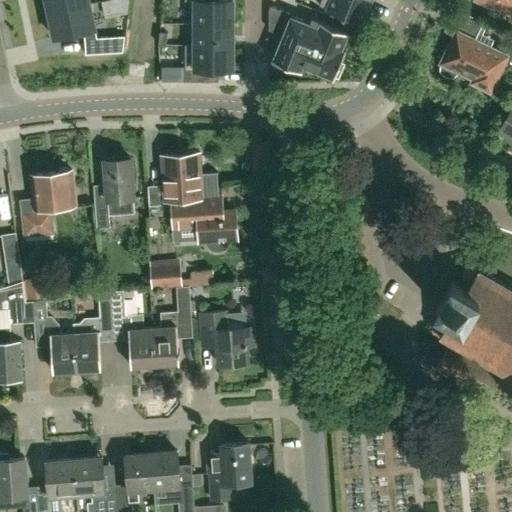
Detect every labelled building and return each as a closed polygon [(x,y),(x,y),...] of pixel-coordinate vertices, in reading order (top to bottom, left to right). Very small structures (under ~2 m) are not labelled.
[(45,0),(48,12),(89,3),(88,0),(45,0)] [(194,0),(194,23),(203,23),(224,23),(232,23),(232,0),(194,0)] [(320,0),(319,5),(358,21),(361,22),(369,0),(320,0)] [(511,0),(478,0),(504,10),(506,4),(511,6),(511,0)] [(83,31),(95,29),(89,3),(48,12),(54,37),(83,31)] [(268,17),(273,18),(277,8),(270,5),(268,9),(268,17)] [(284,11),(277,8),(273,18),(280,21),(284,11)] [(237,58),(254,58),(252,9),(236,9),(237,58)] [(280,21),(287,24),(290,15),(291,15),(292,14),(284,11),(280,21)] [(507,55),(475,40),(483,22),(465,13),(441,63),(441,71),(446,77),(453,77),(459,71),(474,79),(472,82),(490,91),(507,55)] [(282,35),(272,59),(274,60),(272,64),(287,70),(289,66),(299,70),(302,65),(333,78),(334,76),(338,77),(345,62),(341,60),(345,50),(341,48),(348,32),(312,17),(310,23),(291,15),(290,15),(287,24),(282,35)] [(280,21),(273,18),(268,17),(268,29),(275,32),(280,21)] [(282,35),(287,24),(280,21),(275,32),(282,35)] [(224,45),(232,45),(232,23),(224,23),(203,23),(194,23),(194,45),(202,45),(224,45)] [(166,44),(168,32),(160,31),(158,44),(166,44)] [(85,54),(123,51),(124,35),(97,37),(84,38),(85,54)] [(187,81),(208,81),(208,69),(218,69),(232,69),(232,45),(224,45),(202,45),(194,45),(194,69),(184,69),(184,80),(184,81),(187,81)] [(511,110),(499,132),(511,139),(511,110)] [(163,176),(164,184),(148,185),(150,204),(165,203),(165,205),(173,204),(172,199),(202,197),(216,196),(215,173),(201,174),(200,152),(198,152),(195,149),(186,150),(184,153),(161,155),(163,176)] [(109,203),(96,204),(98,228),(111,227),(110,215),(136,213),(132,157),(106,159),(109,203)] [(59,171),(32,174),(35,202),(23,203),(25,226),(53,223),(51,207),(77,204),(73,169),(70,170),(67,167),(61,168),(59,171)] [(223,210),(222,196),(216,196),(202,197),(172,199),(173,204),(173,215),(179,214),(180,228),(199,227),(200,240),(206,239),(208,245),(211,248),(216,251),(222,250),(226,248),(229,243),(230,238),(238,237),(236,210),(223,210)] [(2,235),(6,262),(20,260),(16,233),(2,235)] [(153,286),(182,284),(180,263),(151,264),(153,286)] [(511,283),(509,281),(507,285),(491,275),(493,272),(491,271),(489,275),(472,265),(466,266),(463,271),(465,278),(461,284),(452,278),(436,306),(445,311),(441,317),(435,319),(432,324),(433,330),(451,341),(449,344),(435,368),(487,399),(497,383),(499,381),(511,388),(511,283)] [(27,282),(31,300),(52,295),(48,277),(27,282)] [(37,339),(35,300),(26,301),(23,279),(7,285),(8,303),(10,303),(11,323),(36,322),(37,339)] [(193,308),(192,293),(191,286),(178,287),(180,312),(180,313),(193,312),(193,308)] [(126,289),(113,290),(114,316),(127,315),(126,297),(126,290),(126,289)] [(114,316),(113,290),(100,291),(101,316),(114,316)] [(58,323),(49,323),(48,310),(52,311),(51,298),(47,298),(35,300),(37,339),(52,338),(54,371),(78,369),(76,332),(74,332),(59,333),(58,323)] [(248,345),(255,345),(254,326),(228,327),(227,310),(202,311),(204,345),(219,344),(220,363),(234,363),(234,366),(246,366),(246,362),(249,362),(248,345)] [(179,339),(177,316),(163,317),(163,327),(154,328),(156,365),(180,364),(179,339)] [(144,319),(129,320),(131,340),(132,366),(156,365),(154,328),(144,328),(144,319)] [(100,341),(99,322),(85,322),(85,331),(76,332),(78,369),(102,368),(100,341)] [(0,378),(23,377),(21,340),(7,341),(6,327),(0,327),(0,378)] [(252,481),(250,449),(250,441),(222,443),(222,448),(205,449),(207,472),(211,472),(212,498),(231,497),(230,482),(252,481)] [(153,452),(155,488),(171,486),(172,498),(182,498),(181,486),(179,450),(153,452)] [(139,489),(155,488),(153,452),(127,454),(129,490),(130,490),(131,502),(140,501),(139,489)] [(40,511),(38,485),(38,494),(29,494),(26,457),(8,458),(8,453),(0,453),(0,496),(25,495),(25,511),(40,511)] [(103,456),(75,458),(78,493),(91,492),(92,502),(100,502),(100,511),(118,511),(118,506),(116,482),(105,483),(103,456)] [(63,511),(62,495),(78,493),(75,458),(47,461),(49,484),(38,485),(40,511),(63,511)]
